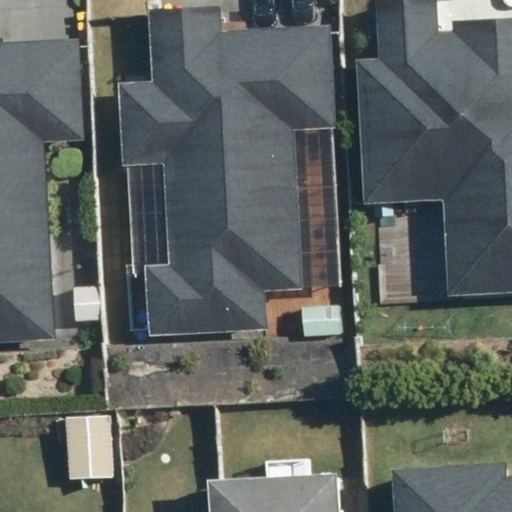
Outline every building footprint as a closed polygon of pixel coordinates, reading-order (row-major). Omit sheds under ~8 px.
[(449,200),(454,296),(511,293),(511,19),(462,22),(463,32),(447,32),(445,0),(421,0),(386,2),(389,59),(365,60),(372,203),(449,200)] [(274,291),(313,289),(306,133),(344,131),(339,29),(230,34),(229,8),(159,12),(162,80),(126,82),(130,168),(172,166),(177,264),(155,265),(158,335),(276,330),(274,291)] [(0,345),(68,342),(59,146),(91,144),(87,41),(0,44),(0,345)] [(511,511),(511,464),(406,469),(408,511),(511,511)] [(349,511),(348,476),(218,481),(219,511),(349,511)]
